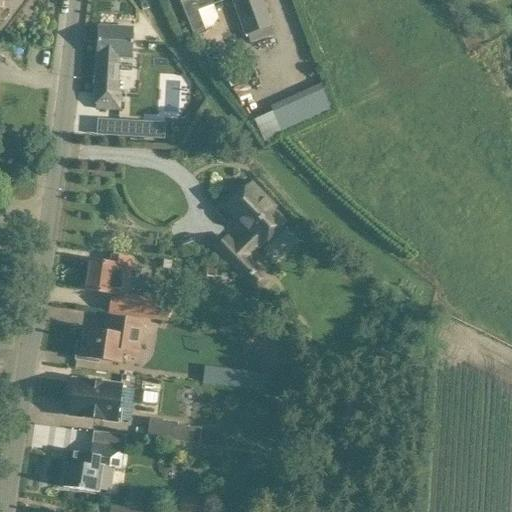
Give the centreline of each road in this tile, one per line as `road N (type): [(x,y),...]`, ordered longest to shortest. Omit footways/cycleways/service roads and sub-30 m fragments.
road 1 (residential): [(4,511),(51,217)]
road 2 (residential): [(51,217),(79,0)]
